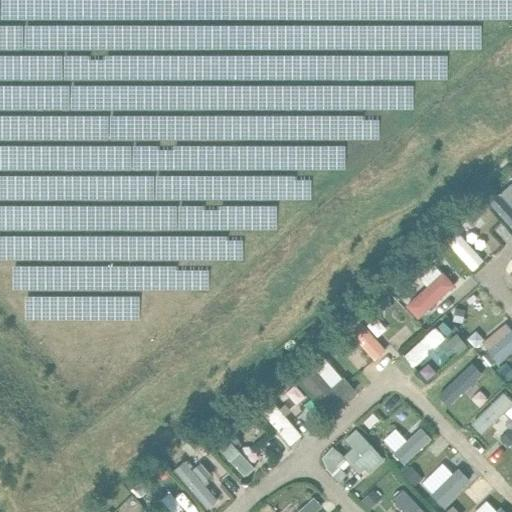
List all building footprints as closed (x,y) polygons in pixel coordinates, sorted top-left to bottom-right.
[(511,227),(511,181),(490,201),(511,227)] [(473,222),(482,213),(477,207),(467,216),(473,222)] [(472,269),(484,260),(464,233),(452,241),(472,269)] [(419,319),(457,284),(442,268),(405,303),(419,319)] [(376,298),(376,309),(391,308),(390,297),(376,298)] [(511,326),(507,320),(481,341),(497,361),(511,349),(511,326)] [(376,358),(387,347),(367,325),(355,336),(376,358)] [(342,332),(331,342),(341,353),(352,343),(342,332)] [(457,334),(448,341),(457,352),(466,345),(457,334)] [(299,376),(330,410),(355,387),(324,353),(299,376)] [(439,392),(450,404),(484,372),(474,360),(439,392)] [(511,370),(505,363),(497,370),(508,382),(511,378),(511,370)] [(252,390),(248,400),(258,403),(262,394),(252,390)] [(511,398),(504,390),(471,420),(482,432),(511,404),(511,398)] [(304,432),(275,401),(262,412),(292,444),(304,432)] [(505,434),(511,422),(511,419),(503,414),(495,428),(505,434)] [(231,423),(224,429),(230,436),(237,430),(231,423)] [(406,464),(434,436),(422,424),(394,452),(406,464)] [(335,443),(320,459),(341,479),(352,467),(365,480),(387,456),(357,428),(338,447),(335,443)] [(182,446),(190,456),(203,445),(195,435),(182,446)] [(245,475),(257,464),(232,435),(219,447),(245,475)] [(187,458),(174,469),(209,509),(226,495),(198,462),(193,466),(187,458)] [(146,476),(136,485),(143,493),(153,485),(146,476)] [(402,511),(429,511),(405,487),(391,500),(402,511)] [(381,498),(372,490),(360,502),(369,511),(381,498)] [(160,500),(173,511),(181,501),(168,491),(160,500)] [(325,511),(311,497),(295,511),(325,511)] [(433,509),(435,511),(449,511),(440,502),(433,509)]
